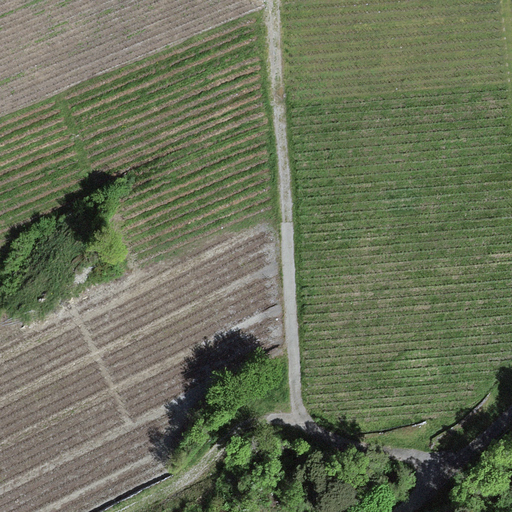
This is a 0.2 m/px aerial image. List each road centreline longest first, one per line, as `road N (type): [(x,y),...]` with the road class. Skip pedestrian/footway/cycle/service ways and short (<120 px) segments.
road 1 (track): [(269,0),(293,420)]
road 2 (track): [(293,420),(382,439),(439,473)]
road 3 (unclassified): [(399,511),(511,409)]
